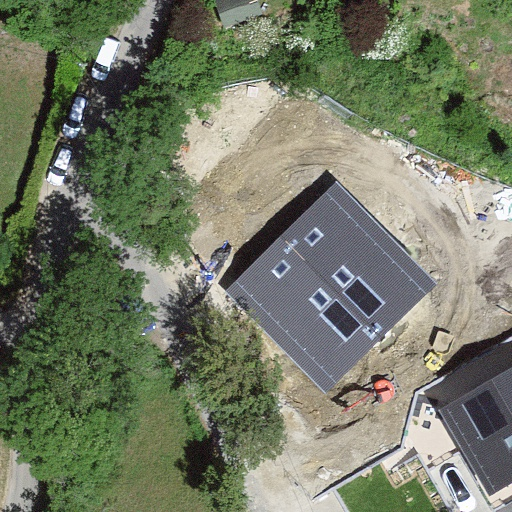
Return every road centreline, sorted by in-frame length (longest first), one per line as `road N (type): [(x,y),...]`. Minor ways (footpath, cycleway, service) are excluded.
road 1 (residential): [(85,191),(251,473),(264,511)]
road 2 (residential): [(85,191),(31,409),(18,511)]
road 3 (residential): [(158,0),(85,191)]
